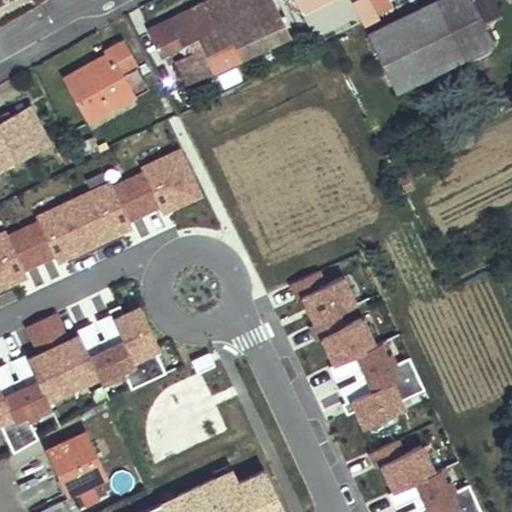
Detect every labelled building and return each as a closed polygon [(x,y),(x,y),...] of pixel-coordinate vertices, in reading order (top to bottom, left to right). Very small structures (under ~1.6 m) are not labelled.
[(205,0),(147,29),(161,55),(166,52),(184,43),(227,20),(216,0),(205,0)] [(184,43),(200,77),(202,80),(291,36),(272,0),(266,0),(227,20),(184,43)] [(216,0),(227,20),(266,0),(216,0)] [(298,0),(304,9),(319,0),(298,0)] [(349,0),(361,21),(376,14),(368,0),(349,0)] [(396,90),(491,45),(470,0),(439,0),(369,33),(396,90)] [(495,0),(477,0),(487,21),(502,15),(495,0)] [(376,14),(361,21),(364,26),(379,18),(376,14)] [(184,87),(200,77),(184,43),(166,52),(184,87)] [(105,59),(69,78),(90,120),(127,101),(115,78),(135,69),(123,46),(103,56),(105,59)] [(0,170),(48,143),(28,107),(0,123),(0,170)] [(183,151),(0,218),(0,286),(28,276),(25,268),(133,228),(130,220),(200,194),(183,151)] [(400,168),(392,172),(396,179),(404,176),(400,168)] [(357,315),(341,276),(322,283),(317,271),(291,281),(352,436),(404,415),(364,313),(357,315)] [(395,397),(416,397),(415,367),(394,367),(395,397)] [(0,427),(10,449),(37,436),(25,413),(0,425),(0,427)] [(83,425),(48,440),(57,461),(60,460),(71,484),(103,471),(83,425)] [(452,511),(422,443),(401,452),(396,440),(367,453),(393,511),(452,511)] [(232,465),(108,511),(285,511),(265,459),(234,470),(232,465)] [(474,511),(468,489),(450,494),(455,511),(474,511)]
